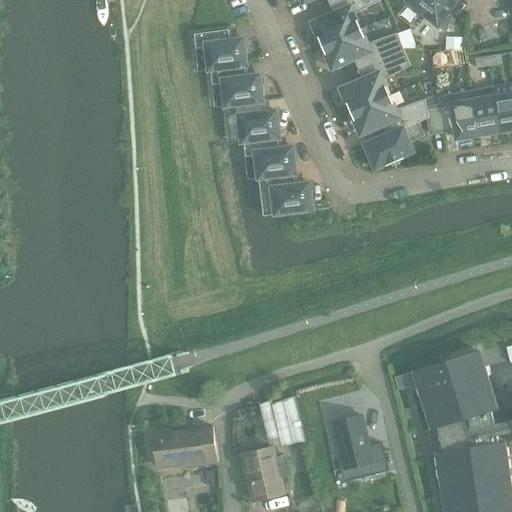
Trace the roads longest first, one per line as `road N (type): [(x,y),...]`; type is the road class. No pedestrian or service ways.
road 1 (residential): [(511,171),(345,194),(257,0)]
road 2 (residential): [(511,294),(222,399)]
